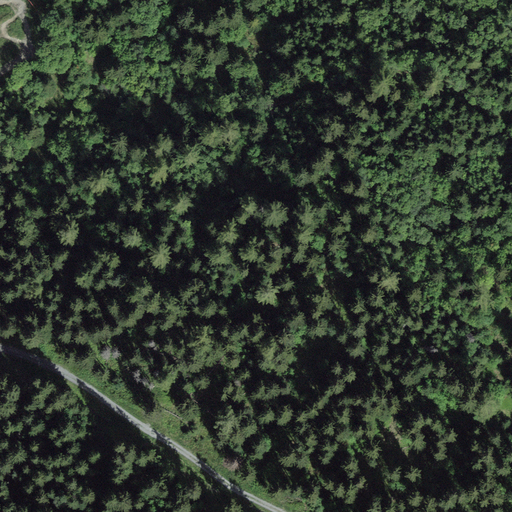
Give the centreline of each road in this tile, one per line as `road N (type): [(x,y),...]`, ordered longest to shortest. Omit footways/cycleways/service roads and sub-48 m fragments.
road 1 (track): [(511,119),(422,69),(331,77),(212,113),(65,114),(0,101)]
road 2 (track): [(286,511),(84,383),(0,346)]
